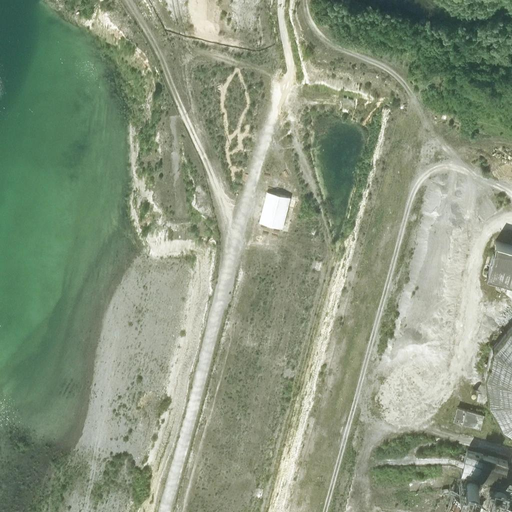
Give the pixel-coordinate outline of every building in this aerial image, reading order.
[(269,192),(261,223),(284,229),(284,233),(289,234),(298,202),(292,200),(293,198),(269,192)] [(486,272),(511,278),(511,247),(493,242),(486,272)] [(511,323),(510,325),(493,347),(486,373),(489,400),(503,424),(511,431),(511,323)] [(454,420),(479,427),(483,414),(457,407),(454,420)] [(507,482),(502,480),(507,461),(466,450),(460,472),(466,473),(463,484),(466,485),(476,489),(486,491),(486,493),(503,497),(507,482)] [(469,511),(476,489),(466,485),(458,511),(469,511)]
